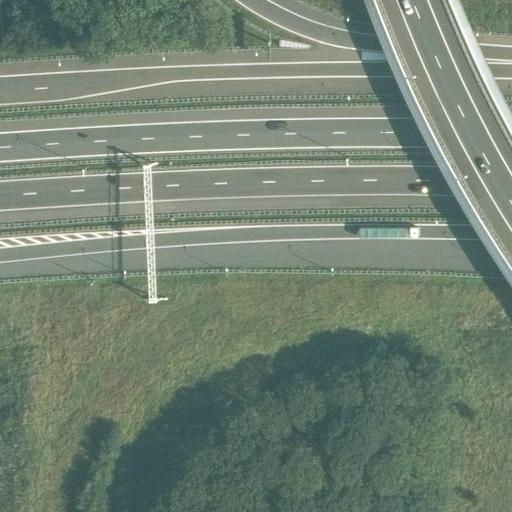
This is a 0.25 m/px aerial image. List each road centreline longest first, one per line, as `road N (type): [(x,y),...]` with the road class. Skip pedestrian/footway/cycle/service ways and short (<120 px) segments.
road 1 (motorway): [(511,72),(203,72),(0,92)]
road 2 (motorway): [(0,256),(255,235),(511,233)]
road 3 (motorway): [(0,200),(170,187),(511,185)]
road 4 (motorway): [(511,134),(220,134),(0,148)]
road 5 (motorway): [(511,65),(332,38),(246,0)]
road 6 (motorway): [(413,0),(511,199)]
